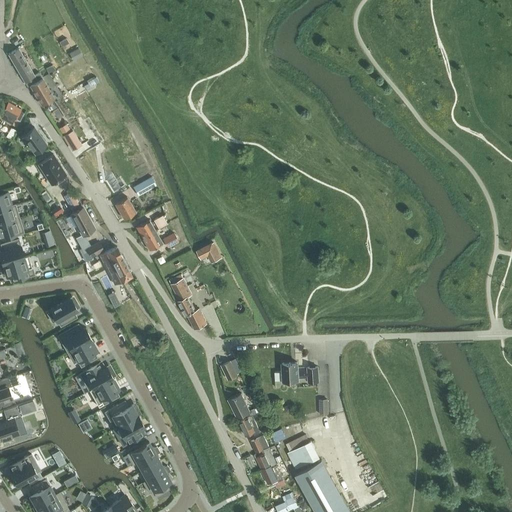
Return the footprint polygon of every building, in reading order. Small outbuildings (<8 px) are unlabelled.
[(60,41),(65,50),(70,47),(65,38),(60,41)] [(27,86),(30,85),(42,78),(39,74),(35,76),(26,62),(18,48),(8,54),(16,67),(25,83),(27,86)] [(78,48),(73,51),(77,58),(82,56),(78,48)] [(88,83),(84,85),(85,88),(89,85),(90,87),(99,82),(96,77),(87,82),(88,83)] [(42,78),(30,85),(42,105),(54,98),(42,78)] [(5,113),(2,118),(16,127),(20,121),(24,113),(21,111),(9,104),(4,112),(5,113)] [(34,127),(23,136),(35,152),(46,143),(34,127)] [(68,127),(61,131),(64,135),(71,131),(68,127)] [(72,130),(64,136),(72,149),(81,144),(72,130)] [(55,158),(40,167),(53,187),(68,178),(65,174),(55,158)] [(143,181),(133,187),(138,195),(156,185),(152,177),(143,181)] [(0,194),(0,209),(15,205),(15,204),(12,205),(8,192),(0,194)] [(71,192),(64,196),(72,209),(78,205),(71,192)] [(115,204),(124,219),(136,212),(127,197),(115,204)] [(14,205),(0,209),(0,223),(19,218),(14,205)] [(83,235),(89,231),(94,228),(83,208),(71,214),(83,235)] [(167,224),(167,223),(162,215),(153,220),(158,229),(167,224)] [(19,218),(0,223),(0,238),(23,232),(19,218)] [(136,227),(143,238),(156,231),(149,219),(136,227)] [(156,231),(143,238),(149,250),(162,243),(156,231)] [(174,233),(163,239),(167,247),(178,241),(174,233)] [(18,239),(1,244),(3,250),(0,251),(0,254),(3,263),(28,256),(28,255),(24,256),(18,239)] [(221,257),(213,241),(203,246),(196,250),(201,258),(208,255),(212,262),(221,257)] [(98,245),(97,243),(88,248),(89,250),(92,257),(105,250),(101,243),(98,245)] [(117,246),(100,255),(115,284),(132,276),(117,246)] [(52,248),(37,253),(39,259),(54,255),(52,248)] [(89,250),(84,253),(87,259),(92,257),(89,250)] [(28,256),(3,263),(6,275),(10,274),(12,280),(34,274),(28,256)] [(181,274),(169,281),(180,300),(178,301),(185,316),(187,315),(195,328),(195,329),(207,322),(199,308),(196,310),(188,296),(192,294),(181,274)] [(70,298),(51,308),(60,325),(76,317),(73,311),(76,309),(70,298)] [(78,324),(58,335),(67,352),(91,338),(85,327),(81,329),(78,324)] [(91,338),(67,352),(74,362),(78,360),(81,366),(97,357),(93,351),(97,349),(91,338)] [(237,375),(230,360),(221,365),(228,379),(237,375)] [(100,362),(80,373),(89,390),(112,377),(106,366),(103,368),(100,362)] [(297,362),(292,363),(282,363),(283,371),(274,372),(275,381),(283,380),(283,381),(298,380),(298,378),(308,377),(308,382),(319,381),(318,367),(307,367),(298,368),(297,362)] [(16,375),(0,380),(0,403),(12,399),(8,387),(19,384),(16,375)] [(112,377),(89,390),(99,407),(118,395),(115,390),(119,388),(112,377)] [(237,417),(239,421),(251,415),(249,411),(250,411),(241,393),(228,400),(237,418),(237,417)] [(105,411),(114,428),(118,426),(137,415),(131,404),(128,406),(125,400),(105,411)] [(328,400),(319,400),(320,414),(328,414),(328,400)] [(32,401),(18,405),(21,414),(35,409),(32,401)] [(7,420),(0,422),(0,440),(19,434),(13,419),(20,416),(17,406),(3,410),(7,420)] [(144,426),(137,415),(118,426),(128,442),(143,433),(140,428),(144,426)] [(252,415),(251,415),(239,421),(238,421),(245,435),(254,431),(255,434),(260,432),(252,415)] [(264,435),(251,441),(256,452),(269,446),(264,435)] [(133,464),(154,451),(153,449),(149,442),(127,454),(133,464)] [(154,451),(133,464),(137,462),(142,471),(159,461),(156,454),(160,452),(158,449),(157,447),(153,449),(154,451)] [(261,469),(261,470),(271,465),(271,466),(276,463),(269,447),(254,454),(261,469)] [(31,454),(11,465),(14,472),(11,474),(17,484),(40,471),(31,454)] [(321,459),(295,473),(316,511),(349,511),(350,511),(321,459)] [(166,473),(170,470),(169,468),(167,465),(163,468),(159,461),(142,471),(147,480),(143,482),(165,470),(166,473)] [(271,465),(261,470),(268,484),(276,480),(277,482),(283,478),(276,465),(272,467),(271,466),(271,465)] [(165,470),(143,482),(149,492),(153,490),(156,496),(169,488),(166,483),(170,480),(166,473),(165,470)] [(55,495),(49,484),(46,478),(30,487),(33,493),(30,495),(36,506),(55,495)] [(284,511),(293,508),(298,505),(292,492),(283,496),(285,501),(275,506),(278,511),(284,511)] [(63,511),(68,509),(59,493),(55,495),(36,506),(39,511),(63,511)] [(114,511),(131,511),(136,509),(125,494),(110,506),(114,511)] [(305,501),(300,504),(303,510),(308,507),(305,501)]
